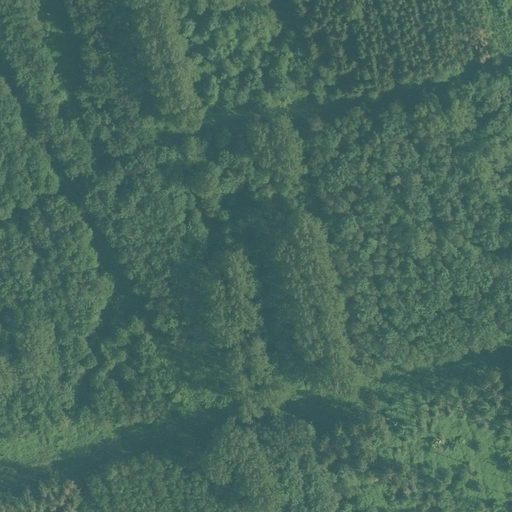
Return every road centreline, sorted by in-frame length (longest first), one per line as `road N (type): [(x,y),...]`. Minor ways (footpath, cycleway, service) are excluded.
road 1 (track): [(254,511),(67,181),(176,128),(247,114),(303,115),(511,62)]
road 2 (track): [(67,181),(0,62)]
